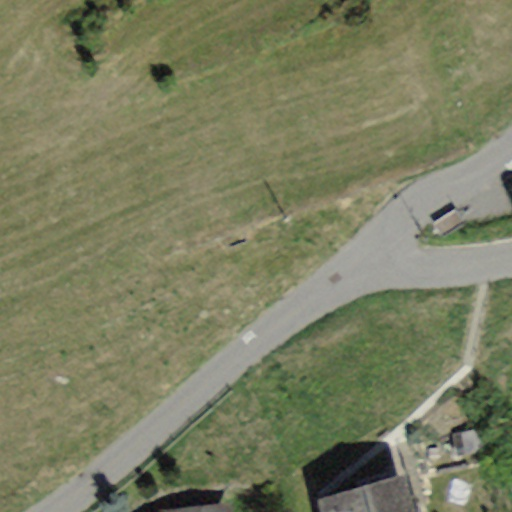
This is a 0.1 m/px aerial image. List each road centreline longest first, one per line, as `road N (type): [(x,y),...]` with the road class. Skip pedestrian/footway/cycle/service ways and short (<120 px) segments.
road 1 (residential): [(347,267),(52,511)]
road 2 (residential): [(511,150),(426,197),(347,267)]
road 3 (residential): [(511,255),(478,265),(347,267)]
